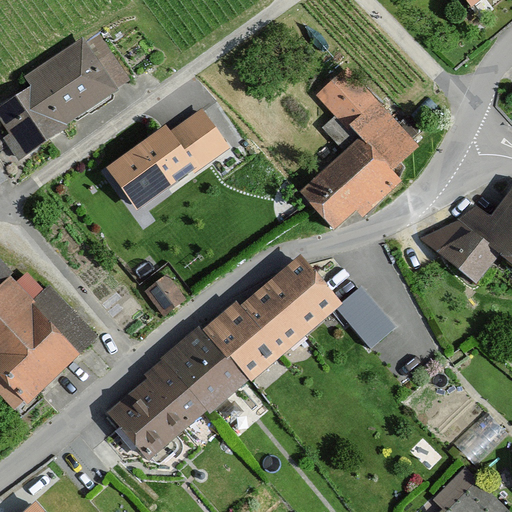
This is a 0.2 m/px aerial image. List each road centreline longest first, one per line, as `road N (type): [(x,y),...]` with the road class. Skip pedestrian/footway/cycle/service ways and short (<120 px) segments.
road 1 (residential): [(0,472),(278,256),(355,247),(447,187),(470,130)]
road 2 (residential): [(289,0),(0,217)]
road 3 (unknown): [(0,221),(81,295),(137,365)]
road 4 (residential): [(470,130),(342,0)]
